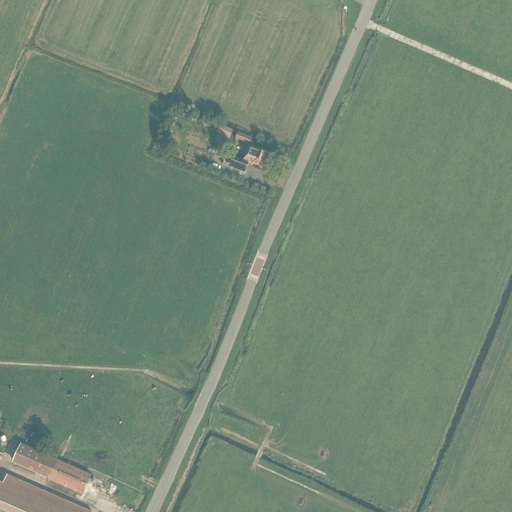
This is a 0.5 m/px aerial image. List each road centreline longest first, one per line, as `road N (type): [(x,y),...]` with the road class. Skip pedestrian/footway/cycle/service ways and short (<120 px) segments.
road 1 (tertiary): [(149,511),(371,0)]
road 2 (unknown): [(364,16),(511,85)]
